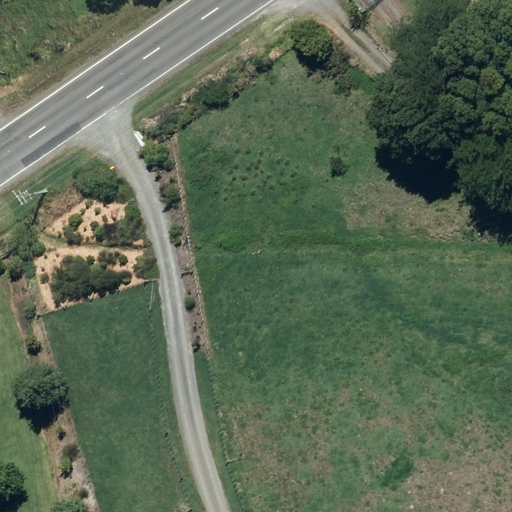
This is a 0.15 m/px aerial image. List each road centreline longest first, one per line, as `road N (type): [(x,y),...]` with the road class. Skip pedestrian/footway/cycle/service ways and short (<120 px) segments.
road 1 (tertiary): [(234,0),(0,161)]
road 2 (unknown): [(388,40),(511,154)]
road 3 (unknown): [(388,40),(511,45)]
